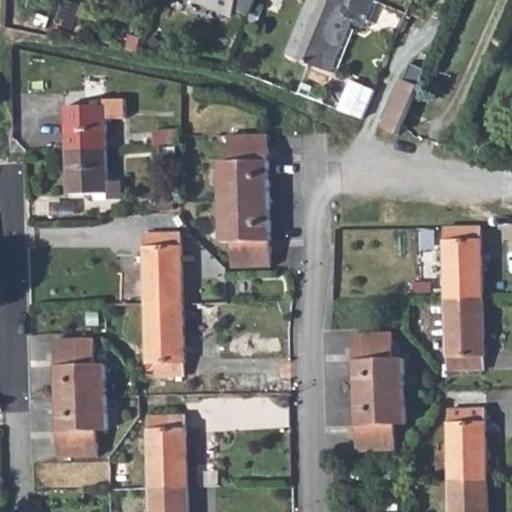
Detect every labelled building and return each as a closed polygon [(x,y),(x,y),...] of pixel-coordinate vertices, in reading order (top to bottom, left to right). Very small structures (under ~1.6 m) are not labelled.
[(192,0),(235,17),(238,10),(251,15),(257,0),(192,0)] [(315,6),(293,60),(335,76),(354,28),(365,33),(371,31),(381,6),(367,0),(310,0),(310,3),(315,6)] [(310,3),(287,57),(293,60),(315,6),(310,3)] [(399,81),(379,128),(396,134),(416,88),(399,81)] [(358,89),(346,116),(359,121),(370,95),(358,89)] [(65,106),(67,150),(107,149),(106,119),(126,118),(125,98),(104,99),(104,105),(100,105),(92,105),(65,106)] [(182,131),(156,132),(156,145),(182,144),(182,131)] [(218,163),(219,212),(270,211),(266,135),(230,135),(232,162),(218,163)] [(107,149),(67,150),(69,195),(96,194),(96,200),(123,198),(123,180),(109,181),(107,149)] [(151,198),(151,213),(174,213),(173,198),(151,198)] [(270,211),(219,212),(221,243),(232,244),(234,269),(272,269),(270,211)] [(482,228),(445,229),(446,300),(484,300),(482,228)] [(183,235),(144,235),(146,307),(184,306),(183,235)] [(484,300),(446,300),(448,371),(485,370),(484,300)] [(184,306),(146,307),(148,376),(186,376),(184,306)] [(392,333),(354,333),(355,393),(404,392),(404,359),(393,359),(392,333)] [(92,340),(54,341),(55,399),(106,398),(105,367),(93,367),(92,340)] [(404,392),(355,393),(357,452),(395,452),(395,425),(405,424),(404,392)] [(106,398),(55,399),(57,460),(96,459),(95,432),(106,432),(106,398)] [(486,411),(449,411),(450,481),(487,480),(486,411)] [(187,416),(149,417),(151,488),(189,487),(187,416)] [(487,511),(487,480),(450,481),(450,511),(487,511)] [(189,511),(189,487),(151,488),(151,511),(189,511)]
